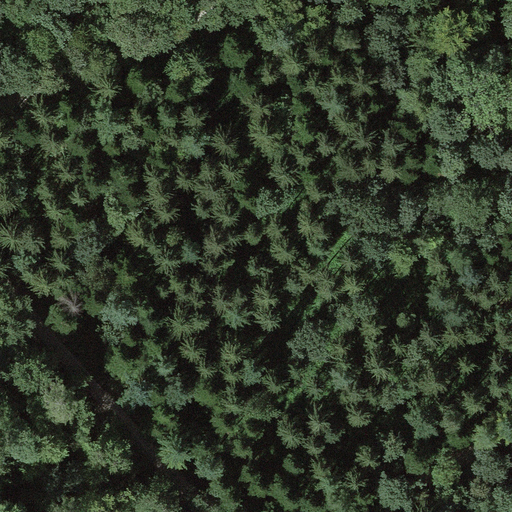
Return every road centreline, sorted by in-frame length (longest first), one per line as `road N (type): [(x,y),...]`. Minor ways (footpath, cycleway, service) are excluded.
road 1 (track): [(199,511),(64,343),(0,280)]
road 2 (track): [(0,111),(245,0)]
road 3 (track): [(365,511),(511,434)]
